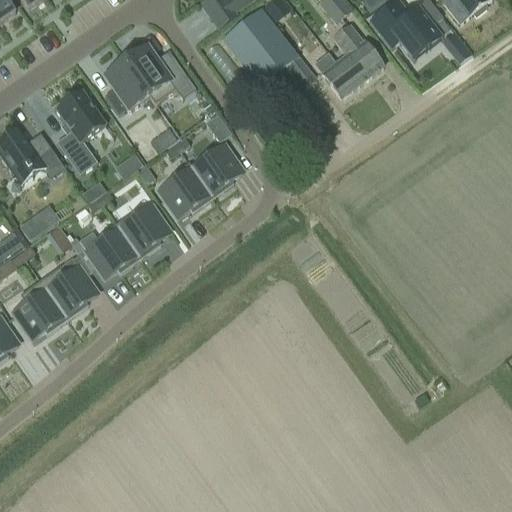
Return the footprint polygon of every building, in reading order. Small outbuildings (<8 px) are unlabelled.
[(1,0),(0,0),(0,27),(14,18),(1,0)] [(42,0),(15,0),(27,16),(45,3),(42,0)] [(350,17),(335,0),(330,0),(318,10),(334,29),(350,17)] [(447,0),(448,0),(442,5),(459,28),(473,18),(475,21),(484,14),(482,11),(489,5),(485,0),(447,0)] [(278,1),(265,12),(274,23),(287,13),(278,1)] [(209,3),(191,15),(209,37),(224,25),(225,26),(209,3)] [(368,27),(389,55),(397,49),(411,67),(442,44),(417,12),(408,19),(397,4),(368,27)] [(285,73),(298,63),(261,15),(222,45),(260,93),(279,79),(285,73)] [(442,25),(436,29),(443,39),(449,34),(442,25)] [(327,60),(314,70),(341,106),(383,73),(350,32),(332,46),(344,62),(335,69),(327,60)] [(471,60),(462,49),(450,58),(458,69),(471,60)] [(147,50),(124,67),(149,103),(154,110),(175,95),(174,93),(184,86),(165,59),(157,65),(147,50)] [(298,63),(285,73),(303,96),(316,86),(298,63)] [(230,64),(219,70),(231,91),(242,85),(230,64)] [(124,67),(102,82),(128,118),(149,103),(124,67)] [(56,149),(78,180),(96,168),(82,147),(104,132),(81,99),(56,117),(71,138),(56,149)] [(20,140),(0,153),(0,163),(16,186),(26,178),(29,181),(42,172),(50,184),(63,174),(46,150),(33,159),(20,140)] [(184,144),(174,151),(179,157),(189,150),(184,144)] [(210,158),(189,172),(212,204),(232,190),(230,187),(242,179),(222,150),(210,158)] [(174,151),(164,158),(169,164),(179,157),(174,151)] [(121,184),(141,171),(132,159),(113,173),(121,184)] [(169,186),(157,195),(177,224),(190,216),(192,218),(212,204),(189,172),(187,169),(167,183),(169,186)] [(93,192),(82,199),(88,209),(99,201),(93,192)] [(107,198),(97,205),(101,212),(111,205),(107,198)] [(97,205),(87,212),(91,219),(101,212),(97,205)] [(135,216),(114,230),(116,233),(139,265),(159,251),(157,248),(169,240),(149,211),(137,219),(135,216)] [(29,227),(19,233),(28,246),(38,240),(29,227)] [(91,238),(72,252),(91,278),(96,274),(104,285),(117,277),(119,280),(139,265),(116,233),(114,230),(95,244),(91,238)] [(1,246),(0,247),(0,266),(10,259),(21,252),(12,239),(1,246)] [(29,252),(19,259),(24,266),(34,259),(29,252)] [(19,259),(9,266),(14,273),(24,266),(19,259)] [(60,273),(39,287),(66,326),(87,312),(85,309),(97,301),(76,272),(64,280),(60,273)] [(23,308),(11,316),(32,346),(44,337),(46,340),(66,326),(39,287),(19,301),(23,308)] [(0,367),(7,363),(5,360),(17,352),(0,327),(0,367)]
